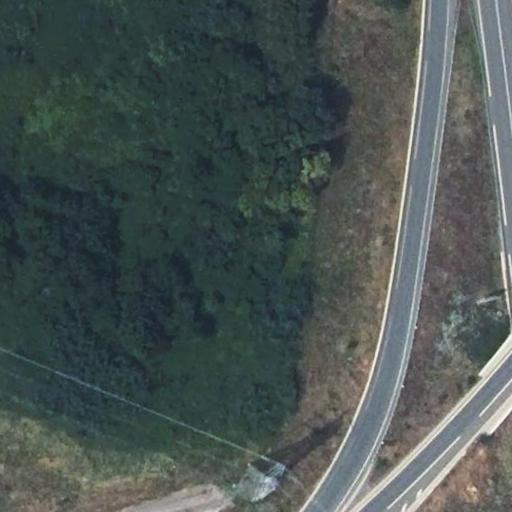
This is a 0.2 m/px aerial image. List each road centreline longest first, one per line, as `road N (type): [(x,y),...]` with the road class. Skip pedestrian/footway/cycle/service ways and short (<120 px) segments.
road 1 (primary): [(439,0),(394,355),(348,466),(318,511)]
road 2 (motorway): [(366,511),(511,364)]
road 3 (primary): [(511,149),(490,0)]
